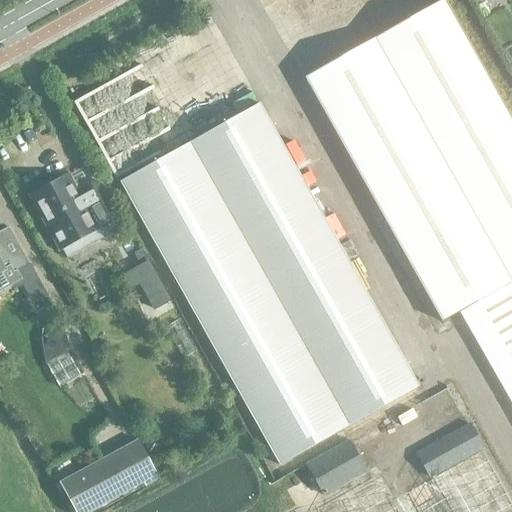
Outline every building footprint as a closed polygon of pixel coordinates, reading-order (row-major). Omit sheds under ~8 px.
[(511,121),(443,0),(442,0),(304,78),(441,322),(460,313),(511,404),(511,121)] [(418,386),(259,104),(120,182),(279,464),(418,386)] [(29,198),(32,197),(50,229),(47,231),(48,232),(51,230),(60,247),(57,248),(57,249),(118,216),(98,182),(83,190),(83,191),(77,195),(67,177),(70,176),(70,175),(29,197),(29,198)] [(0,288),(19,278),(15,271),(29,264),(9,229),(0,233),(0,288)] [(148,262),(124,275),(131,288),(139,283),(153,309),(169,301),(148,262)] [(60,383),(82,371),(61,330),(38,341),(60,383)] [(481,449),(467,425),(415,454),(429,479),(481,449)] [(158,479),(137,440),(59,483),(74,511),(88,511),(143,482),(145,486),(158,479)] [(322,497),(366,472),(347,440),(303,465),(322,497)] [(511,511),(511,504),(482,452),(394,502),(378,475),(312,511),(511,511)]
